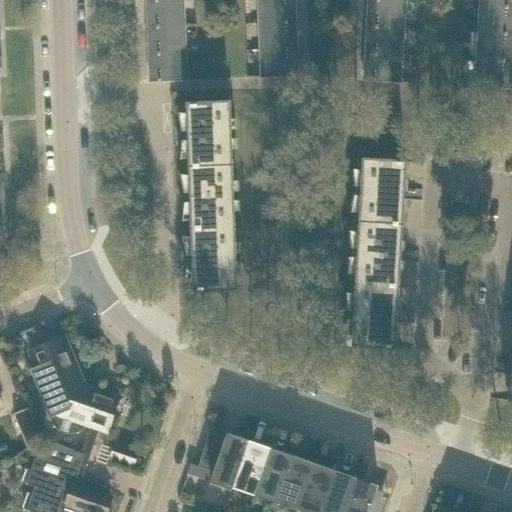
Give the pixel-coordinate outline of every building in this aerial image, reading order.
[(147,0),(148,27),(185,25),(183,0),(147,0)] [(258,0),(259,23),(296,21),(295,0),(258,0)] [(405,0),(396,0),(368,0),(367,25),(404,28),(405,0)] [(511,6),(498,6),(480,5),(479,32),(511,33),(511,6)] [(261,50),(297,48),(296,21),(259,23),(261,50)] [(149,54),(168,53),(186,52),(185,25),(148,27),(149,54)] [(402,54),(404,28),(367,25),(366,52),(384,53),(402,54)] [(511,60),(511,33),(479,32),(477,59),(495,60),(511,60)] [(262,77),(298,75),(297,48),(261,50),(262,77)] [(150,81),(187,80),(186,52),(168,53),(149,54),(150,81)] [(402,54),(384,53),(366,52),(364,79),(401,81),(402,54)] [(511,60),(495,60),(477,59),(476,86),(511,88),(511,60)] [(190,167),(232,165),(230,102),(188,104),(190,167)] [(405,188),(406,162),(364,159),(360,222),(381,223),(402,224),(405,188)] [(193,228),(234,227),(232,165),(190,167),(193,228)] [(402,224),(381,223),(360,222),(357,284),(378,285),(399,287),(402,224)] [(195,291),(237,289),(234,227),(193,228),(195,291)] [(399,287),(378,285),(357,284),(353,346),(395,349),(397,312),(398,300),(399,287)] [(87,392),(84,385),(64,337),(31,351),(57,414),(72,407),(88,413),(84,423),(107,431),(119,397),(96,389),(94,394),(87,392)] [(41,436),(34,419),(29,408),(15,413),(30,444),(41,436)] [(233,487),(250,440),(228,433),(226,438),(210,433),(199,466),(214,471),(211,480),(233,487)] [(80,465),(84,453),(50,440),(45,453),(80,465)] [(255,495),(271,448),(250,440),(233,487),(255,495)] [(134,464),(138,453),(115,444),(111,456),(119,459),(125,461),(134,464)] [(276,502),(292,455),(271,448),(255,495),(276,502)] [(292,455),(276,502),(298,510),(314,463),(292,455)] [(314,463),(298,510),(304,511),(320,511),(335,470),(314,463)] [(67,470),(63,480),(31,470),(27,483),(36,486),(27,509),(34,511),(63,511),(67,504),(90,511),(106,511),(112,497),(73,484),(77,473),(67,470)] [(335,470),(320,511),(344,511),(357,478),(335,470)] [(357,478),(344,511),(369,511),(379,485),(357,478)]
